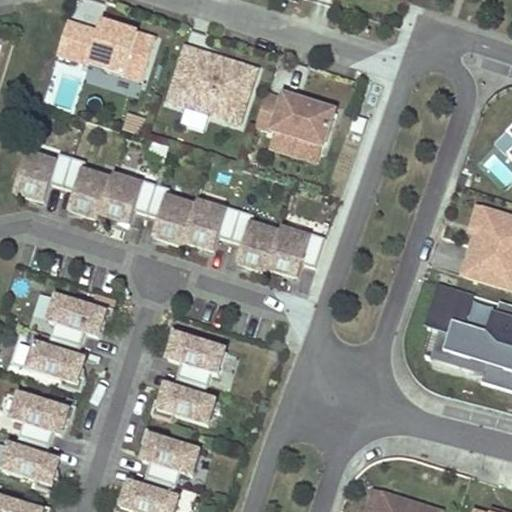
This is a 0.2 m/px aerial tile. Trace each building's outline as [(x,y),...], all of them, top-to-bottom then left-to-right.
[(89,67),(90,62),(98,34),(67,24),(57,57),(89,67)] [(98,34),(90,62),(105,67),(104,72),(142,84),(156,42),(129,33),(101,24),(98,34)] [(199,69),(203,55),(186,49),(181,64),(199,69)] [(240,127),(258,72),(228,62),(203,55),(199,69),(181,64),(168,104),(186,109),(209,117),(240,127)] [(283,103),(266,97),(256,128),(324,149),(335,114),(310,106),(284,98),(283,103)] [(204,133),(209,117),(186,109),(181,126),(204,133)] [(146,120),(129,114),(124,131),(141,136),(146,120)] [(508,158),(511,154),(511,138),(507,133),(495,145),(508,158)] [(62,190),(72,160),(59,156),(56,166),(27,157),(15,196),(29,201),(39,204),(44,205),(50,186),(62,190)] [(98,223),(111,183),(82,174),(85,165),(72,160),(62,190),(75,194),(70,213),(80,216),(98,223)] [(147,216),(156,187),(143,183),(142,187),(112,178),(111,183),(100,218),(118,224),(130,227),(134,213),(147,216)] [(196,210),(166,201),(169,191),(156,187),(147,216),(159,221),(153,240),(164,243),(183,249),(185,244),(196,210)] [(231,243),(241,214),(228,210),(226,214),(197,205),(196,210),(185,244),(204,251),(215,254),(219,240),(231,243)] [(511,220),(478,210),(473,226),(482,229),(479,236),(476,235),(476,236),(463,277),(511,292),(511,220)] [(269,271),(280,237),(251,228),(254,218),(241,214),(231,243),(244,247),(238,267),(249,270),(268,276),(269,271)] [(479,236),(482,229),(473,226),(470,234),(476,236),(476,235),(479,236)] [(316,271),(325,241),(312,237),(311,241),(282,232),(280,237),(269,271),(289,278),(299,281),(304,266),(316,271)] [(511,308),(499,304),(489,336),(461,328),(471,295),(440,286),(427,331),(438,334),(449,338),(443,354),(486,367),(483,378),(481,385),(511,394),(511,308)] [(82,349),(86,336),(100,341),(103,329),(105,325),(110,326),(115,312),(94,305),(92,311),(58,301),(50,324),(57,327),(52,340),(82,349)] [(219,378),(226,354),(192,343),(194,337),(174,330),(169,345),(174,347),(173,350),(169,362),(183,367),(179,380),(208,389),(212,376),(219,378)] [(486,367),(443,354),(449,338),(438,334),(430,362),(483,378),(486,367)] [(78,361),(82,349),(52,340),(48,352),(36,348),(29,372),(64,383),(62,389),(83,395),(87,381),(81,379),(83,374),(86,363),(78,361)] [(209,428),(217,405),(205,401),(208,389),(179,380),(175,392),(167,389),(164,399),(162,405),(156,403),(152,417),(173,424),(174,418),(209,428)] [(66,428),(68,423),(73,425),(78,411),(57,404),(55,410),(21,399),(13,423),(25,427),(21,438),(50,448),(54,436),(62,439),(66,428)] [(193,480),(200,455),(166,445),(167,439),(147,433),(142,447),(148,449),(146,455),(143,465),(151,467),(148,479),(177,488),(181,476),(193,480)] [(56,476),(60,466),(47,461),(50,448),(21,438),(16,452),(10,450),(3,474),(37,485),(35,491),(55,497),(60,483),(55,481),(56,476)] [(176,511),(179,503),(173,501),(177,488),(148,479),(143,492),(130,488),(126,499),(125,504),(119,502),(115,511),(176,511)] [(378,511),(384,496),(374,493),(368,511),(378,511)] [(434,511),(384,496),(378,511),(434,511)] [(50,511),(51,510),(31,504),(29,510),(0,500),(0,511),(50,511)]
